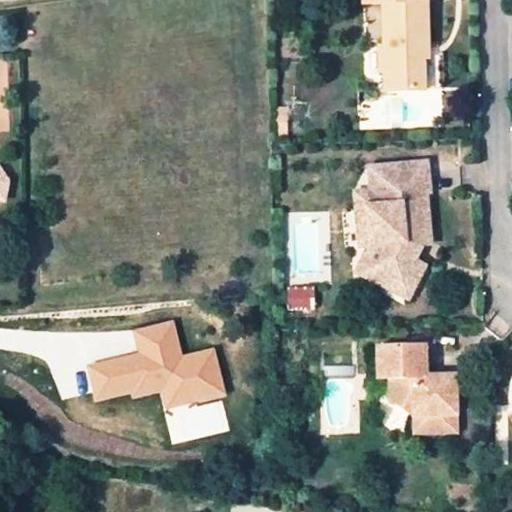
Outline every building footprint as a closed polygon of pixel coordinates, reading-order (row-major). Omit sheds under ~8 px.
[(386,98),(423,96),(423,69),(422,53),(430,52),(428,4),(383,6),(385,58),(385,78),(386,98)] [(430,52),(422,53),(423,69),(430,69),(430,52)] [(385,78),(385,58),(375,59),(376,78),(385,78)] [(364,243),(353,258),(400,290),(416,268),(403,258),(412,246),(425,245),(425,220),(417,220),(417,196),(429,196),(428,164),(368,165),(368,187),(363,188),(364,241),(364,243)] [(364,241),(363,188),(353,188),(355,241),(364,241)] [(394,299),(400,290),(353,258),(347,266),(394,299)] [(315,309),(313,287),(285,289),(287,311),(315,309)] [(393,401),(414,420),(414,419),(429,419),(430,437),(456,436),(455,380),(428,381),(427,350),(380,351),(380,385),(393,385),(393,401)] [(429,419),(414,419),(414,420),(414,436),(430,437),(429,419)]
